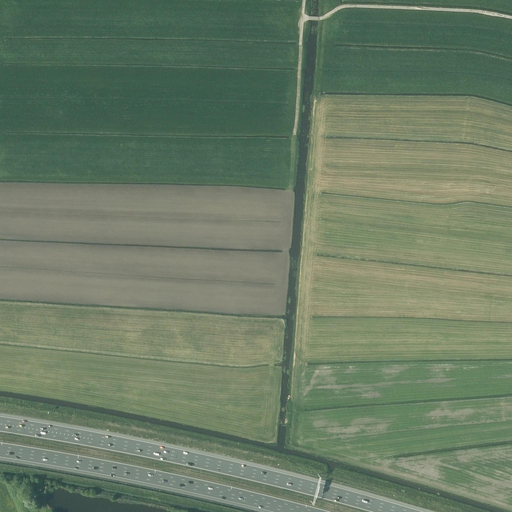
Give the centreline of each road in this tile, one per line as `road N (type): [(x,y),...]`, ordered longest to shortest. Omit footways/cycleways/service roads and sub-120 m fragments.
road 1 (motorway): [(397,511),(232,467),(0,423)]
road 2 (motorway): [(0,449),(304,511)]
